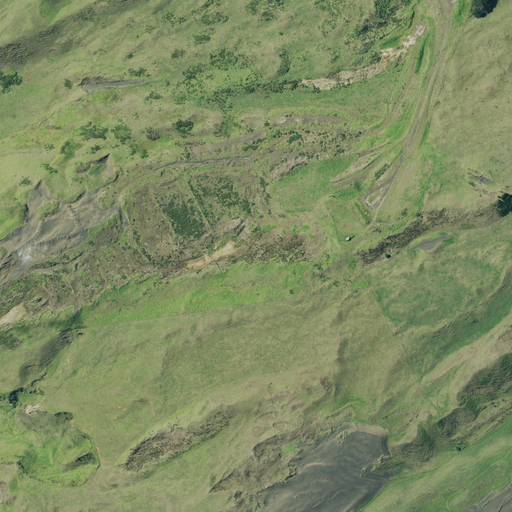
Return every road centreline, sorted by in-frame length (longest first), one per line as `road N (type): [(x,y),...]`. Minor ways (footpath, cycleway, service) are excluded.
road 1 (track): [(441,8),(387,120),(343,142),(296,151)]
road 2 (track): [(440,0),(451,23),(442,59),(409,133),(378,162)]
